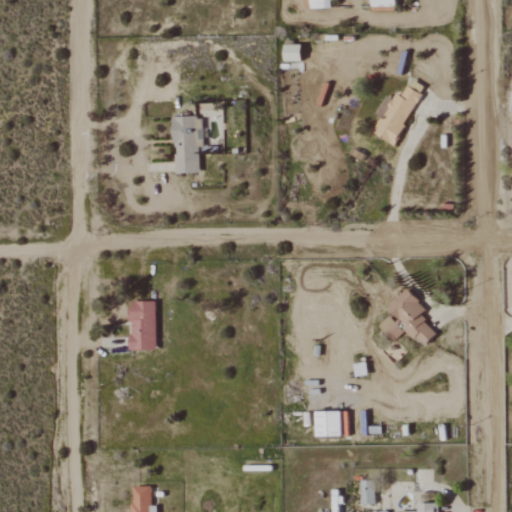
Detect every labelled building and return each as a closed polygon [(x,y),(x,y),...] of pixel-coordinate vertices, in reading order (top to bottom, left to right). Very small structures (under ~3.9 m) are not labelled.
[(309,0),(309,8),(331,8),(330,0),(309,0)] [(302,60),(302,44),(285,45),(285,61),(302,60)] [(423,94),(407,84),(396,102),(387,97),(376,114),(382,118),(373,132),(393,144),(423,94)] [(175,173),(200,173),(199,116),(174,116),(175,173)] [(438,333),(421,315),(427,309),(408,289),(387,308),(424,347),(438,333)] [(156,349),(156,301),(130,302),(131,350),(156,349)] [(317,436),(343,436),(342,411),(317,412),(317,436)] [(362,504),(375,504),(375,482),(362,482),(362,504)] [(151,511),(151,487),(132,488),(132,511),(151,511)]
